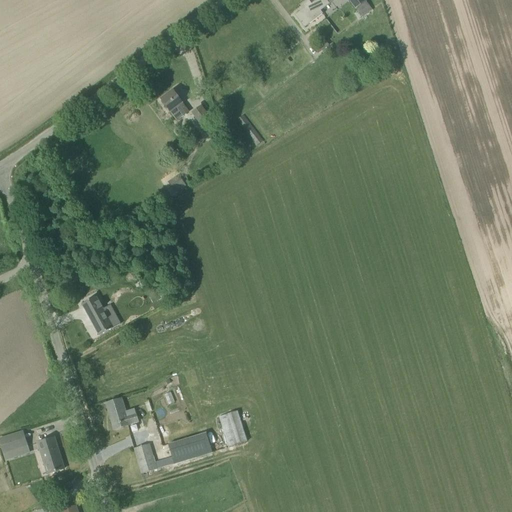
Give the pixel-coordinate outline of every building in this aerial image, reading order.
[(329,5),(325,0),(309,0),(303,5),(303,6),(304,5),(306,7),(295,16),(304,28),(323,14),(321,11),(329,5)] [(359,20),(362,17),(371,10),(363,0),(348,0),(357,12),(354,14),(359,20)] [(318,54),(323,51),(318,44),(313,48),(318,54)] [(161,100),(177,121),(189,112),(173,91),(161,100)] [(218,131),(213,124),(200,107),(192,113),(210,138),(218,131)] [(242,115),(236,120),(256,147),(263,141),(242,115)] [(177,174),(167,182),(175,193),(185,185),(177,174)] [(159,294),(153,298),(156,302),(162,299),(159,294)] [(114,328),(96,297),(82,305),(99,336),(114,328)] [(121,400),(107,404),(114,430),(129,426),(128,424),(137,422),(134,409),(125,412),(121,400)] [(238,411),(219,417),(229,447),(247,442),(238,411)] [(28,446),(23,431),(0,438),(0,445),(3,454),(28,446)] [(59,459),(55,450),(58,449),(54,438),(38,443),(48,474),(64,469),(61,459),(59,459)] [(151,444),(144,446),(134,449),(142,474),(151,471),(174,464),(172,457),(156,462),(151,444)]
